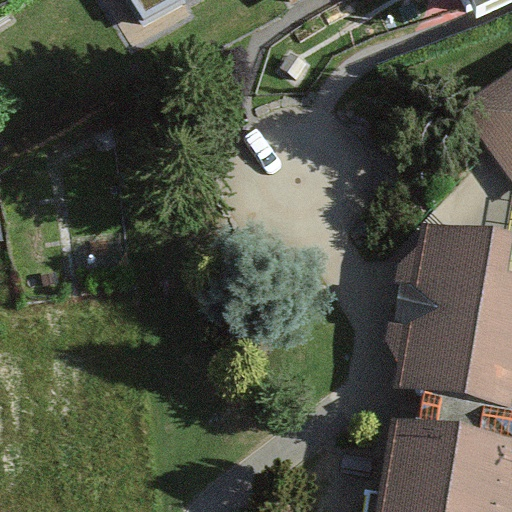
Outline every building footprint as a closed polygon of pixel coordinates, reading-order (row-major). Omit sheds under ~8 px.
[(126,0),(145,27),(193,0),(126,0)] [(284,0),(290,11),(308,0),(284,0)] [(474,17),(479,26),(511,10),(511,0),(466,0),(471,10),(474,17)] [(511,88),(467,118),(505,176),(511,186),(511,88)] [(511,186),(501,250),(509,251),(503,290),(511,291),(511,186)] [(400,379),(396,398),(447,410),(508,420),(510,409),(511,401),(511,291),(503,290),(509,251),(501,250),(424,238),(420,262),(400,285),(389,351),(400,379)] [(96,372),(0,381),(0,416),(7,485),(107,475),(96,372)] [(439,453),(396,445),(384,511),(511,511),(511,409),(510,409),(508,420),(447,410),(439,453)]
